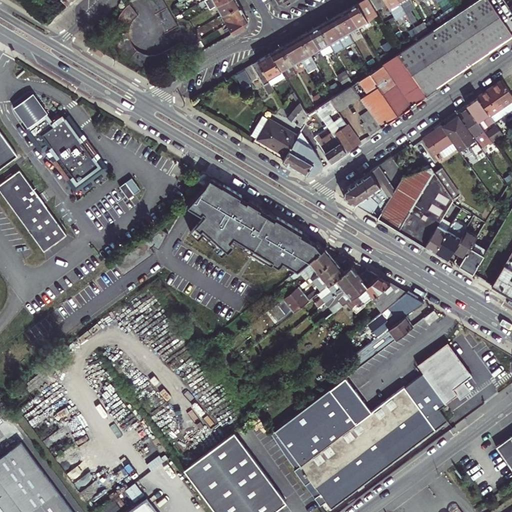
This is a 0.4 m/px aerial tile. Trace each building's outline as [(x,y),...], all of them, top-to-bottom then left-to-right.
[(147,0),(165,33),(177,26),(163,0),(147,0)] [(225,0),(217,5),(222,15),(239,5),(236,0),(225,0)] [(358,26),(378,14),(369,0),(362,0),(348,9),(358,26)] [(372,0),(378,9),(387,3),(385,0),(372,0)] [(385,0),(387,3),(395,16),(396,18),(406,12),(399,0),(385,0)] [(511,31),(490,0),(475,0),(398,53),(427,96),(511,37),(511,31)] [(399,0),(406,12),(409,17),(410,19),(415,17),(411,10),(405,0),(399,0)] [(405,0),(411,10),(415,7),(411,0),(405,0)] [(140,51),(136,48),(133,44),(130,38),(130,31),(131,25),(134,19),(138,15),(130,4),(126,7),(120,15),(117,25),(116,33),(117,41),(120,49),(124,56),(132,63),(139,66),(145,68),(150,68),(156,68),(161,67),(166,66),(188,54),(181,42),(162,53),(159,54),(153,55),(146,54),(140,51)] [(222,15),(227,24),(244,14),(239,5),(222,15)] [(349,31),(358,26),(348,9),(339,14),(349,31)] [(244,14),(227,24),(233,34),(246,27),(248,20),(244,14)] [(344,46),(354,40),(339,14),(329,19),(344,46)] [(329,19),(320,25),(334,49),(334,51),(344,46),(329,19)] [(320,25),(311,31),(320,48),(324,55),(334,49),(320,25)] [(320,48),(311,31),(301,36),(310,53),(320,48)] [(301,36),(291,41),(301,58),(308,71),(313,68),(312,67),(317,65),(310,53),(301,36)] [(301,58),(291,41),(281,47),(291,64),(301,58)] [(291,64),(281,47),(271,53),(281,70),(291,64)] [(281,70),(271,53),(259,60),(268,76),(272,83),(284,75),(281,70)] [(374,115),(382,127),(427,96),(398,53),(383,63),(383,64),(359,80),(368,94),(362,98),(374,115)] [(258,76),(263,85),(269,81),(267,77),(268,76),(259,60),(244,69),(250,81),(258,76)] [(244,69),(235,74),(243,87),(251,83),(250,81),(244,69)] [(351,81),(345,70),(338,74),(343,82),(344,81),(346,84),(351,81)] [(490,116),(511,100),(511,95),(501,81),(477,98),(490,116)] [(345,106),(352,101),(360,95),(352,85),(351,84),(344,89),(337,94),(335,95),(330,99),(338,111),(345,106)] [(12,108),(26,127),(45,112),(31,93),(12,108)] [(495,122),(490,116),(477,98),(466,105),(467,107),(484,130),(495,122)] [(325,123),(340,112),(338,111),(330,99),(326,101),(317,107),(319,110),(317,111),(325,123)] [(303,119),(307,115),(298,100),(288,116),(302,127),(305,123),(303,119)] [(484,130),(467,107),(458,113),(481,145),(490,139),(485,133),(484,130)] [(77,184),(98,169),(93,161),(95,159),(61,115),(52,121),(45,112),(26,127),(24,128),(41,150),(48,145),(71,177),(72,177),(77,184)] [(449,120),(441,125),(458,149),(458,150),(475,139),(456,112),(448,118),(449,120)] [(382,127),(374,115),(368,119),(362,124),(370,135),(376,131),(382,127)] [(286,155),(297,136),(264,116),(252,135),(253,136),(286,155)] [(360,142),(343,118),(340,120),(341,122),(338,124),(342,129),(334,134),(346,151),(360,142)] [(458,149),(441,125),(422,139),(434,157),(440,153),(444,159),(458,149)] [(0,167),(18,155),(0,130),(0,167)] [(301,130),(297,136),(286,155),(283,161),(305,174),(313,174),(322,168),(323,164),(322,161),(301,130)] [(314,136),(332,161),(346,151),(334,134),(331,131),(321,138),(318,134),(314,136)] [(437,224),(452,199),(442,183),(435,174),(430,167),(406,176),(405,175),(404,174),(399,183),(394,189),(378,166),(370,172),(389,199),(377,217),(424,246),(437,224)] [(66,234),(19,169),(0,182),(0,190),(43,250),(66,234)] [(442,169),(435,174),(442,183),(452,199),(459,194),(442,169)] [(211,177),(202,171),(196,181),(205,186),(211,177)] [(389,199),(370,172),(343,189),(344,197),(377,217),(389,199)] [(131,176),(119,185),(128,197),(140,188),(131,176)] [(208,209),(211,211),(218,203),(217,202),(227,186),(211,177),(205,186),(204,188),(191,202),(207,212),(208,209)] [(302,231),(227,186),(217,202),(218,203),(211,211),(196,229),(204,236),(209,230),(222,241),(219,244),(228,252),(233,246),(234,247),(240,240),(236,237),(238,235),(250,242),(249,243),(277,260),(279,258),(284,261),(288,258),(289,256),(298,269),(322,249),(316,241),(314,242),(308,239),(309,237),(301,232),(302,231)] [(460,207),(456,205),(450,214),(447,212),(442,221),(445,224),(449,226),(460,207)] [(434,251),(447,230),(437,224),(424,246),(434,251)] [(449,226),(447,230),(434,251),(447,259),(452,250),(463,231),(460,229),(456,235),(450,232),(452,228),(449,226)] [(171,231),(163,227),(116,261),(125,273),(157,251),(153,246),(156,244),(161,247),(171,231)] [(463,231),(452,250),(464,258),(474,242),(477,236),(465,229),(463,231)] [(464,258),(459,266),(472,274),(484,256),(473,249),(476,244),(474,242),(464,258)] [(487,251),(476,244),(473,249),(484,256),(487,251)] [(322,249),(298,269),(307,279),(311,276),(334,257),(325,246),(322,249)] [(511,298),(511,252),(492,286),(511,298)] [(311,276),(321,289),(344,270),(334,257),(311,276)] [(314,302),(318,307),(359,274),(351,264),(344,270),(321,289),(317,291),(321,296),(314,302)] [(359,274),(318,307),(321,311),(329,305),(333,311),(377,276),(366,269),(359,274)] [(290,275),(280,283),(284,287),(294,279),(290,275)] [(354,299),(360,306),(371,297),(377,292),(389,283),(377,276),(333,311),(325,317),(329,321),(350,304),(354,299)] [(293,307),(295,310),(309,298),(302,288),(310,282),(307,279),(300,285),(299,284),(283,297),(284,297),(276,304),(277,307),(281,304),(287,312),(293,307)] [(382,311),(394,302),(406,293),(389,283),(377,292),(371,297),(382,311)] [(406,293),(394,302),(382,311),(367,323),(378,336),(405,315),(422,303),(406,293)] [(432,310),(424,317),(431,325),(439,319),(432,310)] [(368,344),(375,354),(412,326),(405,315),(378,336),(368,344)] [(470,374),(446,342),(415,367),(422,375),(444,404),(460,392),(458,389),(463,385),(460,381),(470,374)] [(438,408),(444,404),(422,375),(404,389),(403,388),(372,411),(346,376),(269,433),(293,469),(294,470),(300,467),(330,508),(384,467),(446,419),(438,408)] [(234,432),(184,470),(215,511),(273,511),(287,502),(234,432)] [(511,434),(495,446),(511,471),(511,434)] [(71,511),(55,490),(17,441),(0,453),(0,511),(71,511)] [(125,489),(135,501),(144,493),(134,481),(125,489)] [(155,511),(146,500),(130,511),(155,511)]
